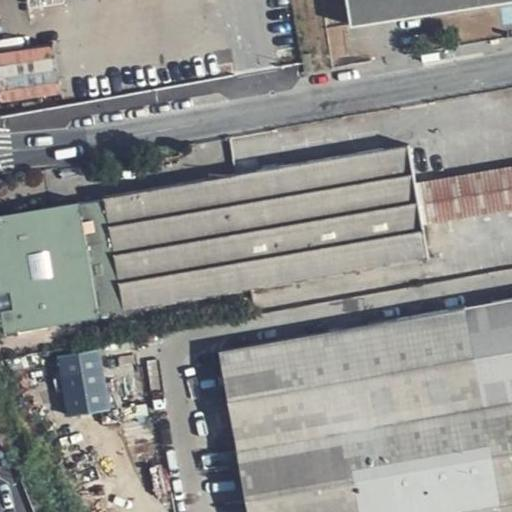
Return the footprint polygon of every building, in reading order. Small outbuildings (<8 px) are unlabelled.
[(345,0),(349,23),(496,0),(345,0)] [(58,44),(0,48),(0,78),(1,98),(62,94),(58,44)] [(304,65),(305,72),(327,69),(326,62),(304,65)] [(410,145),(233,176),(251,288),(429,257),(424,224),(511,207),(511,166),(416,183),(410,145)] [(0,290),(0,292),(12,291),(16,307),(3,310),(5,319),(7,330),(251,288),(233,176),(0,216),(0,290)] [(0,320),(5,319),(3,310),(16,307),(12,291),(0,292),(0,290),(0,320)] [(250,511),(458,511),(511,503),(511,297),(220,352),(250,511)] [(66,412),(112,409),(107,347),(61,351),(66,412)]
